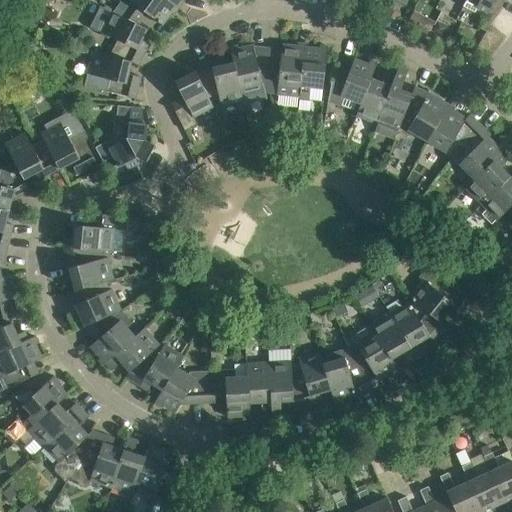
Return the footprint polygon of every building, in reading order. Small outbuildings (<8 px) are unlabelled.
[(113,12),(136,23),(144,11),(163,25),(171,12),(174,14),(178,8),(166,0),(116,0),(120,3),(113,12)] [(166,0),(178,8),(184,1),(182,0),(166,0)] [(466,0),(466,1),(463,6),(474,13),(477,7),(488,13),(495,0),(466,0)] [(101,6),(91,27),(118,40),(110,56),(109,56),(132,61),(139,65),(149,44),(142,40),(147,29),(136,23),(113,12),(101,6)] [(305,47),(305,46),(306,44),(298,43),(298,46),(283,44),(282,49),(268,48),(271,94),(278,95),(300,97),(305,47)] [(271,94),(268,48),(254,47),(253,45),(238,48),(238,45),(230,47),(234,63),(240,89),(241,89),(262,84),(264,93),(271,94)] [(323,89),(326,61),(328,46),(320,45),(319,48),(305,46),(305,47),(300,97),(300,99),(309,100),(311,88),(323,89)] [(110,56),(93,51),(85,85),(108,91),(136,98),(141,77),(129,73),(132,61),(109,56),(110,56)] [(234,63),(233,63),(222,65),(220,58),(194,64),(196,71),(196,72),(209,98),(219,96),(221,107),(244,101),(241,89),(240,89),(234,63)] [(371,78),(371,79),(377,64),(370,61),(369,64),(354,58),(350,70),(337,65),(333,76),(329,100),(358,111),(361,104),(371,78)] [(196,72),(196,71),(194,64),(193,64),(184,69),(187,76),(175,82),(184,98),(172,104),(185,130),(197,124),(194,117),(214,107),(209,98),(196,72)] [(412,94),(400,90),(408,69),(399,66),(396,74),(377,124),(375,131),(395,138),(397,131),(398,132),(411,94),(412,95),(412,94)] [(377,124),(396,74),(387,71),(383,83),(371,79),(371,78),(361,104),(358,111),(356,116),(377,124)] [(427,141),(449,105),(443,101),(441,103),(428,96),(429,93),(415,87),(412,94),(412,95),(411,94),(398,132),(415,138),(416,135),(427,141)] [(451,160),(480,124),(470,114),(466,118),(453,110),(455,108),(449,105),(427,141),(446,153),(445,154),(451,160)] [(143,108),(124,106),(118,106),(117,120),(125,123),(129,124),(127,138),(109,147),(114,156),(117,162),(112,165),(121,182),(143,171),(136,157),(137,156),(147,161),(155,145),(146,140),(147,125),(142,124),(143,108)] [(88,145),(82,134),(86,132),(73,108),(44,124),(47,131),(41,134),(44,139),(44,138),(60,169),(71,162),(77,174),(97,163),(88,145)] [(490,134),(480,124),(451,160),(458,166),(459,164),(475,179),(475,180),(503,152),(504,152),(506,150),(500,144),(498,146),(488,136),(490,134)] [(44,139),(40,140),(32,145),(26,133),(5,144),(15,161),(24,179),(24,178),(35,173),(39,179),(60,169),(44,138),(44,139)] [(107,142),(96,147),(103,162),(114,156),(109,147),(107,142)] [(510,158),(504,152),(503,152),(475,180),(475,179),(466,189),(482,204),(510,176),(501,167),(510,158)] [(24,178),(24,179),(15,161),(1,168),(0,173),(0,208),(9,211),(12,198),(30,189),(24,178)] [(511,178),(510,176),(482,204),(488,210),(484,215),(493,225),(508,209),(511,204),(511,178)] [(6,222),(9,211),(0,208),(0,245),(8,246),(14,224),(6,222)] [(66,237),(65,247),(73,248),(73,247),(104,250),(104,251),(112,252),(112,250),(125,251),(127,230),(128,217),(95,214),(94,226),(75,225),(74,237),(66,237)] [(0,265),(3,265),(8,246),(0,245),(0,278),(2,278),(18,274),(2,277),(0,267),(0,265)] [(73,247),(73,248),(65,247),(65,248),(75,289),(75,290),(107,281),(107,282),(114,280),(108,257),(106,258),(104,251),(104,250),(73,247)] [(473,301),(451,284),(451,283),(428,265),(419,277),(423,280),(409,298),(413,300),(440,322),(440,321),(448,312),(458,320),(473,301)] [(0,314),(10,311),(7,299),(20,297),(17,282),(19,281),(18,274),(2,278),(0,278),(0,314)] [(111,290),(107,282),(107,281),(75,290),(75,289),(70,291),(85,326),(121,310),(112,289),(111,290)] [(410,302),(402,306),(398,299),(386,306),(390,313),(417,358),(425,353),(419,342),(429,336),(435,340),(446,326),(440,321),(440,322),(413,300),(410,303),(410,302)] [(106,363),(135,337),(127,328),(133,323),(121,310),(85,326),(97,340),(91,346),(101,357),(99,359),(104,365),(106,363)] [(0,352),(29,340),(28,339),(25,331),(18,334),(12,322),(10,311),(0,314),(0,352)] [(409,363),(417,358),(390,313),(371,325),(378,336),(391,359),(392,358),(402,352),(409,363)] [(184,317),(180,322),(188,327),(191,321),(184,317)] [(231,325),(216,326),(217,340),(232,340),(231,325)] [(130,371),(159,345),(145,328),(135,337),(106,363),(112,370),(122,362),(130,371)] [(39,343),(36,336),(28,339),(29,340),(0,352),(0,360),(2,365),(0,366),(0,379),(5,389),(21,382),(39,373),(33,362),(43,358),(36,344),(39,343)] [(400,372),(392,358),(391,359),(378,336),(359,347),(357,343),(350,347),(369,390),(381,383),(380,380),(392,373),(393,376),(400,372)] [(177,368),(184,357),(165,345),(163,347),(160,345),(159,345),(130,371),(126,377),(148,390),(152,383),(163,389),(163,390),(177,367),(177,368)] [(336,360),(324,364),(331,389),(335,404),(343,402),(342,399),(356,395),(357,397),(369,390),(350,347),(333,352),(336,360)] [(324,364),(320,351),(298,358),(300,363),(292,366),(291,366),(293,400),(296,408),(321,400),(319,393),(331,389),(324,364)] [(291,366),(292,366),(292,361),(269,362),(272,414),(272,425),(283,424),(281,401),(286,401),(289,410),(296,408),(293,400),(291,366)] [(263,415),(272,414),(269,362),(247,364),(247,376),(248,376),(249,403),(250,403),(262,402),(263,415)] [(189,375),(177,368),(177,367),(163,390),(163,389),(154,403),(161,407),(162,405),(175,413),(181,403),(203,402),(204,371),(190,372),(189,375)] [(248,376),(247,376),(235,377),(235,369),(212,370),(211,402),(227,401),(228,417),(243,416),(243,419),(251,418),(250,403),(249,403),(248,376)] [(60,381),(54,375),(23,405),(32,414),(22,423),(16,422),(6,431),(15,442),(37,422),(58,403),(68,394),(57,383),(60,381)] [(37,422),(15,442),(16,442),(20,438),(26,444),(35,436),(44,446),(83,410),(76,403),(67,412),(58,403),(37,422)] [(88,435),(88,434),(80,425),(89,416),(83,410),(44,446),(60,462),(56,466),(56,471),(66,483),(69,479),(68,478),(80,459),(67,454),(88,435)] [(111,487),(124,449),(112,445),(115,438),(93,430),(88,434),(88,435),(67,454),(80,459),(68,478),(69,479),(78,482),(80,485),(85,487),(90,485),(91,480),(111,487)] [(144,457),(144,456),(134,453),(138,441),(128,437),(124,449),(111,487),(133,494),(137,482),(136,482),(145,457),(144,457)] [(145,457),(136,482),(137,482),(148,486),(144,498),(146,499),(153,501),(162,504),(165,505),(175,475),(164,472),(170,452),(156,447),(157,444),(150,441),(145,456),(144,456),(144,457),(145,457)] [(492,452),(488,444),(481,447),(484,456),(483,456),(504,502),(511,497),(511,461),(499,467),(492,452)] [(504,502),(483,456),(471,462),(465,448),(457,452),(463,466),(462,467),(469,482),(482,511),(504,502)] [(481,511),(482,511),(469,482),(456,488),(449,473),(440,477),(448,496),(455,511),(481,511)] [(455,511),(448,496),(435,502),(427,486),(419,490),(428,511),(455,511)] [(394,511),(387,497),(373,503),(366,488),(357,493),(364,508),(366,511),(394,511)] [(403,511),(428,511),(419,490),(398,500),(403,511)] [(366,511),(364,508),(354,511),(350,511),(344,499),(336,503),(339,511),(366,511)]
